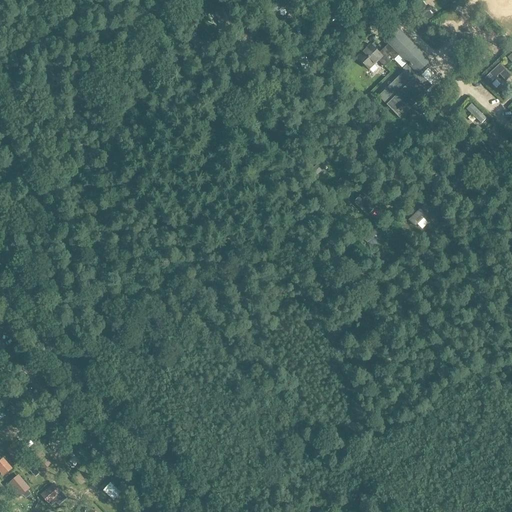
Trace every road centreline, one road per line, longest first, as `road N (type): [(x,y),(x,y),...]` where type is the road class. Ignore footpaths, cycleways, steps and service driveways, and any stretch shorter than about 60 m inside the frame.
road 1 (tertiary): [(209,511),(0,293)]
road 2 (unknown): [(153,511),(32,387)]
